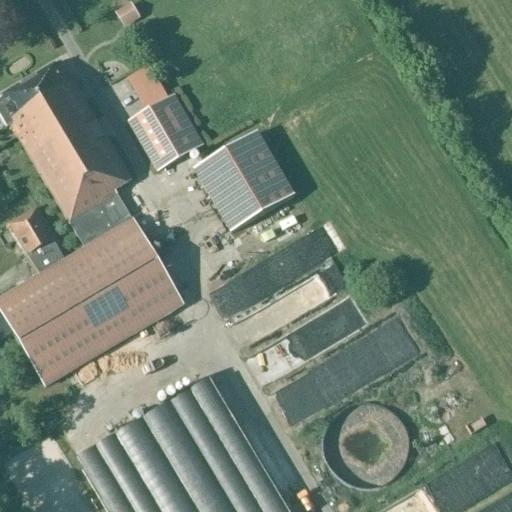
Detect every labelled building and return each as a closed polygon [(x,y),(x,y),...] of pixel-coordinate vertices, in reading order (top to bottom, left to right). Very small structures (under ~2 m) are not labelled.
[(130,5),(115,14),(124,29),(139,20),(130,5)] [(114,53),(119,64),(131,59),(127,48),(114,53)] [(115,192),(132,182),(61,64),(0,99),(0,106),(1,108),(0,108),(0,114),(8,129),(12,126),(71,224),(78,237),(86,250),(37,280),(87,365),(184,306),(115,192)] [(149,71),(128,83),(134,93),(155,80),(149,71)] [(202,145),(173,99),(129,125),(157,172),(202,145)] [(256,132),(193,170),(231,233),(295,195),(256,132)] [(61,249),(37,209),(7,227),(31,268),(61,249)] [(274,372),(371,322),(350,281),(355,279),(330,230),(223,285),(239,316),(282,294),(291,311),(301,306),(308,320),(259,345),(274,372)] [(67,259),(61,249),(31,268),(37,278),(67,259)] [(87,365),(37,280),(0,302),(0,314),(46,389),(87,365)] [(320,364),(336,395),(420,351),(404,320),(320,364)] [(287,511),(211,383),(77,462),(106,511),(287,511)] [(353,491),(366,493),(378,492),(391,485),(401,475),(407,461),(408,446),(405,434),(398,423),(388,415),(374,409),(359,409),(345,414),(334,423),(328,433),(324,446),(325,460),(331,474),(341,485),(353,491)] [(450,511),(479,498),(463,464),(367,511),(366,511),(450,511)]
